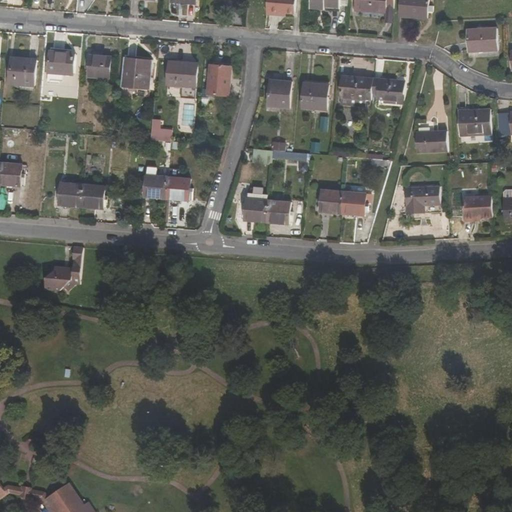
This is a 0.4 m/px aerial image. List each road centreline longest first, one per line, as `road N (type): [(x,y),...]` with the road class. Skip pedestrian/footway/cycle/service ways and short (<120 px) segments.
road 1 (residential): [(208,242),(367,258),(511,252)]
road 2 (residential): [(256,38),(429,53),(478,84),(511,92)]
road 3 (residential): [(0,18),(256,38)]
road 4 (residential): [(208,242),(249,105),(256,38)]
road 5 (residential): [(0,227),(208,242)]
